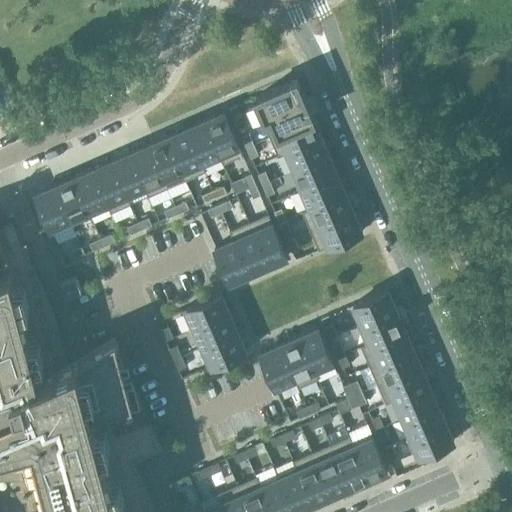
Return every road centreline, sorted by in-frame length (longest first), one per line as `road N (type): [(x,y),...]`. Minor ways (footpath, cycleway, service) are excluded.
road 1 (unclassified): [(370,154),(495,463)]
road 2 (residential): [(0,160),(126,105),(152,85),(196,0)]
road 3 (residential): [(289,0),(370,154)]
road 4 (residential): [(370,154),(319,0)]
